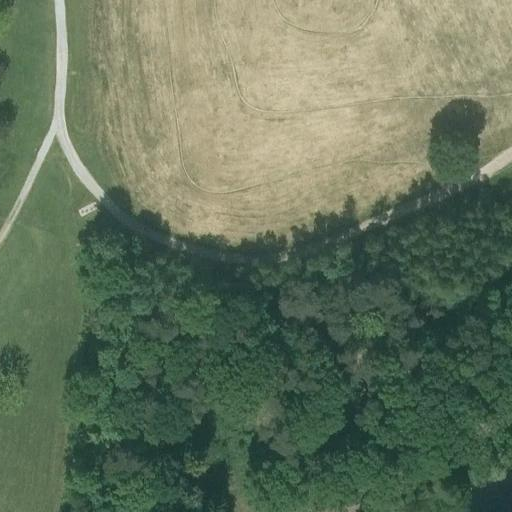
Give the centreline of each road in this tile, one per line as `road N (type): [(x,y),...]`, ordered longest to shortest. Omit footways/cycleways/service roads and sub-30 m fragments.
road 1 (track): [(55,126),(83,174),(139,225),(180,250),(232,260),(277,261),(333,242),(509,154)]
road 2 (track): [(58,0),(64,48),(55,126),(0,240)]
road 3 (unclassified): [(344,511),(511,407)]
